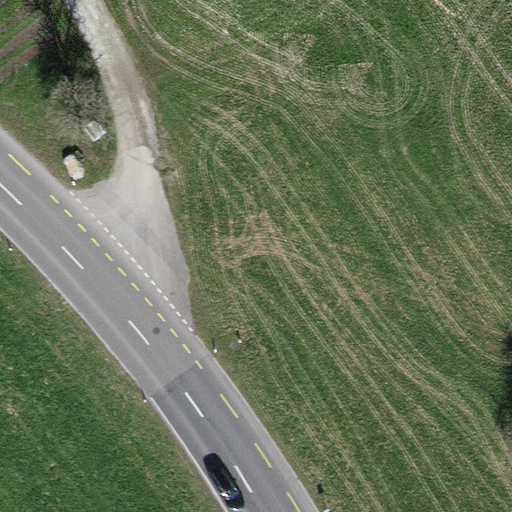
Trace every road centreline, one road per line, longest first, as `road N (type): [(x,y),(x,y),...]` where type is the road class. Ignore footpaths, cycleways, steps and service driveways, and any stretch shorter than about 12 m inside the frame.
road 1 (tertiary): [(0,193),(106,289),(263,511)]
road 2 (track): [(106,289),(128,241),(137,169),(124,105),(76,0)]
